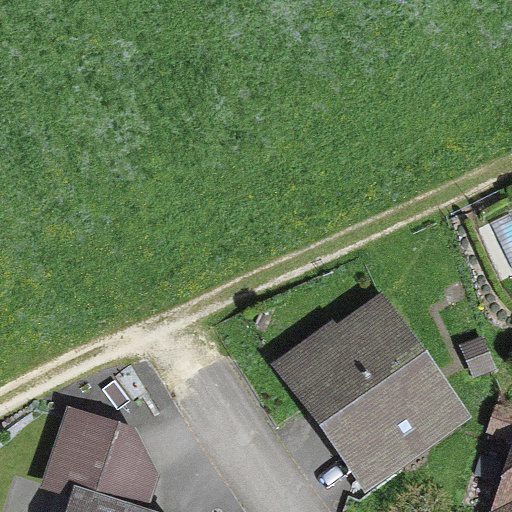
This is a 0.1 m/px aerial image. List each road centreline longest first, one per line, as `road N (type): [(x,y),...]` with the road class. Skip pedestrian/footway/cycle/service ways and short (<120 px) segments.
road 1 (track): [(164,322),(511,165)]
road 2 (track): [(0,403),(164,322),(184,357)]
road 3 (residential): [(289,511),(184,357)]
